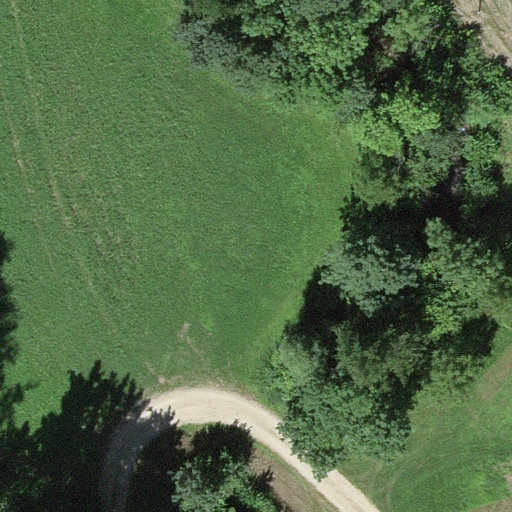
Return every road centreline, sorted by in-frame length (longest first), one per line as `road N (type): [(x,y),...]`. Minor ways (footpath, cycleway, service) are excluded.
road 1 (track): [(104,511),(104,465),(130,420),(177,399),(231,414),(354,511)]
road 2 (track): [(116,444),(68,400),(0,128)]
